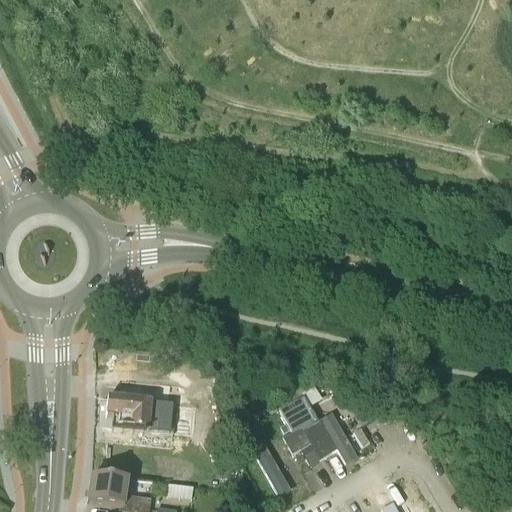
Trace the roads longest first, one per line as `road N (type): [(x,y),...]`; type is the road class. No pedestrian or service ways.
road 1 (tertiary): [(511,316),(182,243),(98,249)]
road 2 (track): [(480,153),(224,95),(176,57),(136,0)]
road 3 (tertiary): [(46,511),(47,309)]
road 4 (unclassified): [(452,511),(422,462),(405,458),(301,511)]
